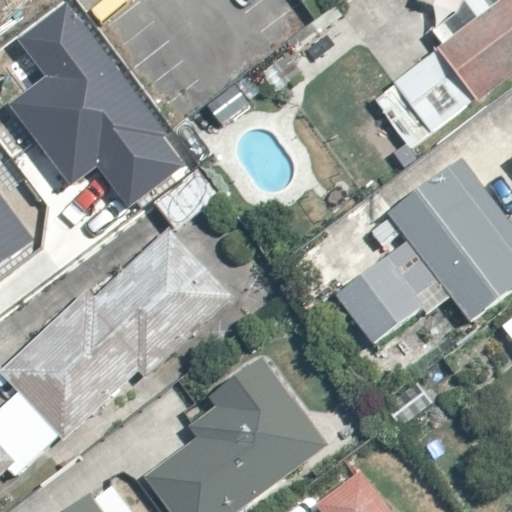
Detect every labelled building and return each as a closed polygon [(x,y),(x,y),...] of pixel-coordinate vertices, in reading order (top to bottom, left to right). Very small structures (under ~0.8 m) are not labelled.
[(511,0),(506,0),(394,83),(404,97),(381,114),(409,152),(511,75),(511,0)] [(196,166),(169,127),(150,141),(177,179),(196,166)] [(336,297),(374,347),(421,312),(427,320),(454,300),(471,323),(511,292),(511,219),(510,221),(462,156),(388,211),(411,241),(336,297)] [(220,198),(197,169),(155,202),(178,231),(220,198)] [(76,172),(16,216),(24,226),(0,243),(0,280),(4,286),(45,255),(57,272),(149,205),(130,179),(99,202),(76,172)] [(0,483),(12,473),(23,464),(28,471),(52,451),(61,443),(235,300),(178,231),(176,229),(4,370),(21,391),(19,392),(0,408),(0,483)] [(243,511),(331,444),(263,357),(186,416),(202,437),(146,480),(170,511),(243,511)] [(393,511),(365,473),(319,507),(322,511),(393,511)] [(67,511),(132,511),(110,481),(67,511)]
